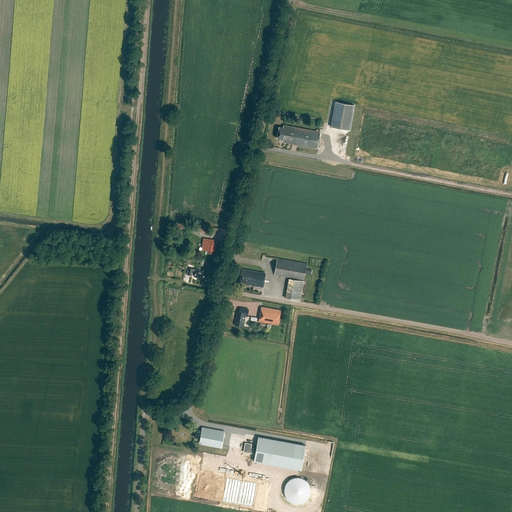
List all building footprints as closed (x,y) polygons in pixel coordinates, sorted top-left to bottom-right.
[(335,102),(331,127),(349,130),(354,105),(335,102)] [(277,138),(283,140),(282,142),(285,143),(317,149),(321,132),(284,125),(283,128),(279,127),(277,138)] [(214,243),(214,240),(203,238),(201,250),(206,251),(208,251),(208,253),(213,254),(213,252),(215,252),(216,244),(214,243)] [(277,258),(274,275),(304,280),(307,263),(277,258)] [(196,268),(194,277),(203,279),(205,272),(199,271),(199,269),(196,268)] [(239,282),(245,283),(245,284),(263,287),(265,273),(242,269),(239,282)] [(289,279),(285,299),(300,301),(304,281),(289,279)] [(261,307),(259,321),(278,325),(281,310),(261,307)] [(237,313),(235,325),(243,327),(245,316),(247,316),(249,309),(240,308),(239,314),(237,313)] [(196,430),(195,437),(200,438),(199,442),(202,443),(202,444),(222,448),(225,431),(202,427),(201,431),(196,430)] [(306,446),(258,437),(254,462),(301,470),(306,446)] [(252,444),(245,443),(243,452),(252,454),(254,448),(251,448),(252,444)] [(267,511),(271,481),(211,471),(206,499),(267,511)] [(312,495),(301,475),(282,485),(294,506),(312,495)]
